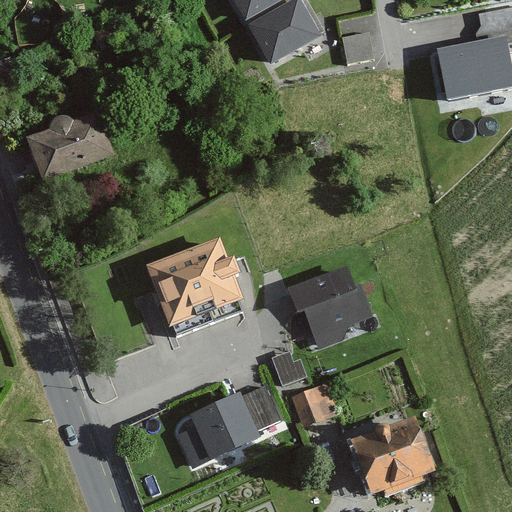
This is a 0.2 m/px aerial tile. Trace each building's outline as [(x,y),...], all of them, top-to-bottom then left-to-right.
[(234,0),(256,32),(302,2),(301,0),(234,0)] [(281,71),(328,41),(302,2),(256,32),(281,71)] [(486,40),(442,48),(452,103),(511,91),(511,2),(480,8),(486,40)] [(367,14),(340,21),(351,62),(378,55),(367,14)] [(12,58),(0,61),(0,89),(19,83),(12,58)] [(56,121),(54,129),(28,139),(43,182),(116,156),(100,114),(76,123),(68,117),(56,121)] [(250,304),(227,244),(159,270),(182,330),(250,304)] [(366,250),(301,272),(324,338),(389,315),(366,250)] [(276,355),(282,385),(304,381),(298,350),(276,355)] [(257,376),(206,397),(213,414),(198,420),(213,457),(279,431),(257,376)] [(339,420),(325,390),(297,402),(311,433),(339,420)] [(428,423),(366,447),(385,497),(447,474),(428,423)]
